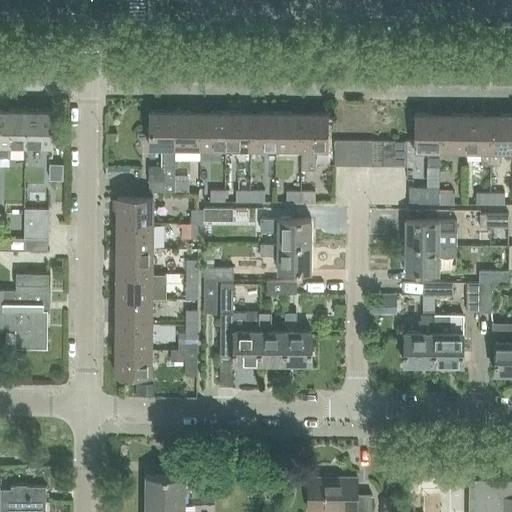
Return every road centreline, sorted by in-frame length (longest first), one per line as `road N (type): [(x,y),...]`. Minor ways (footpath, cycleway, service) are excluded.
road 1 (tertiary): [(511,12),(88,8)]
road 2 (unclassified): [(84,407),(88,8)]
road 3 (unclassified): [(356,410),(84,407)]
road 4 (residential): [(356,410),(357,184)]
road 5 (unclassified): [(511,412),(356,410)]
